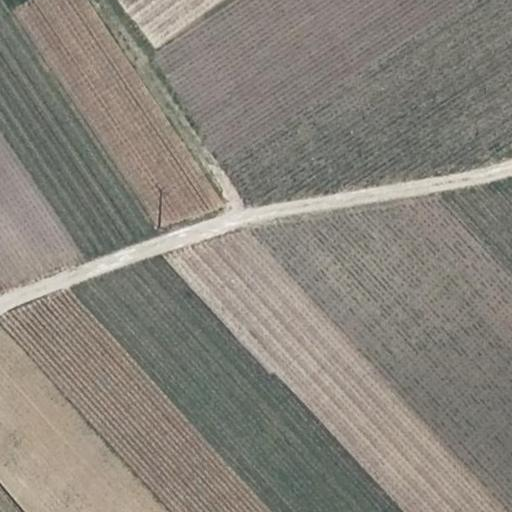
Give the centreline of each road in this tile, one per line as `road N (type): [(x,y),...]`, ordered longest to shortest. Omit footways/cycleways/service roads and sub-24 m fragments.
road 1 (track): [(511,163),(232,222),(0,304)]
road 2 (track): [(99,0),(243,219)]
